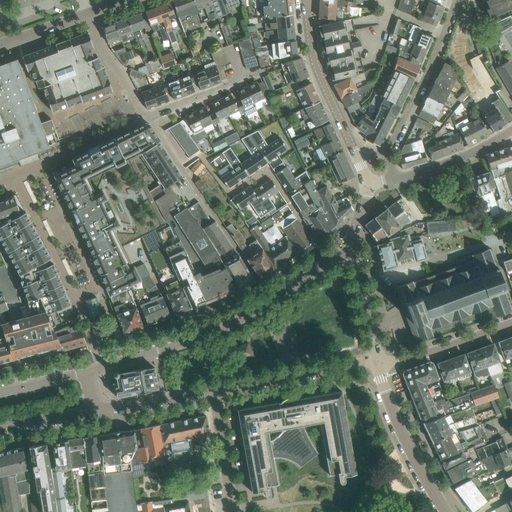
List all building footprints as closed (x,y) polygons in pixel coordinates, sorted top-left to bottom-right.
[(190,0),(176,0),(172,2),(183,32),(184,32),(188,42),(193,40),(189,30),(200,26),(196,14),(190,0)] [(210,0),(190,0),(196,14),(199,13),(198,9),(204,7),(209,20),(217,18),(210,0)] [(210,0),(217,18),(233,12),(231,8),(239,5),(237,0),(210,0)] [(241,0),(247,19),(257,18),(269,17),(292,14),(290,0),(241,0)] [(409,15),(414,0),(419,0),(425,2),(425,0),(400,0),(397,10),(409,15)] [(490,18),(511,8),(511,0),(487,0),(486,1),(489,8),(486,10),(490,18)] [(429,2),(425,15),(422,21),(436,26),(443,7),(429,2)] [(170,3),(158,7),(167,32),(169,39),(170,43),(177,40),(169,19),(175,17),(170,3)] [(359,8),(320,5),(319,18),(334,19),(335,14),(344,14),(344,12),(348,12),(351,16),(356,16),(358,13),(359,8)] [(465,6),(464,21),(463,28),(469,29),(469,22),(470,22),(471,7),(465,6)] [(167,32),(158,7),(145,12),(150,26),(155,32),(159,31),(160,30),(164,41),(169,39),(167,32)] [(141,14),(128,18),(132,31),(141,55),(146,53),(141,39),(142,39),(139,29),(145,27),(141,14)] [(292,14),(269,17),(269,24),(265,24),(266,30),(278,29),(294,28),(292,14)] [(486,28),(483,29),(487,41),(511,25),(511,19),(510,16),(486,28)] [(128,18),(115,23),(120,38),(121,38),(120,36),(132,31),(128,18)] [(363,72),(360,60),(358,51),(361,50),(360,45),(359,41),(356,42),(355,36),(354,32),(351,19),(318,26),(318,27),(319,27),(322,40),(323,44),(324,51),(322,51),(321,51),(322,54),(322,58),(323,57),(327,56),(329,67),(332,80),(332,81),(363,72)] [(108,43),(120,38),(115,23),(102,28),(108,43)] [(410,36),(408,41),(427,49),(432,37),(419,32),(421,29),(413,25),(411,29),(413,30),(410,36)] [(266,32),(266,33),(263,33),(264,38),(267,37),(267,38),(279,37),(279,43),(295,41),(294,28),(278,29),(278,30),(266,32)] [(468,54),(470,60),(473,70),(489,98),(477,106),(493,133),(506,124),(511,120),(511,118),(495,92),(500,89),(495,81),(484,63),(488,61),(478,30),(472,32),(473,36),(467,38),(470,47),(476,46),(477,49),(468,54)] [(254,48),(260,47),(255,31),(253,31),(249,33),(254,48)] [(52,111),(64,107),(112,91),(107,77),(107,78),(103,66),(101,67),(97,57),(94,58),(90,48),(93,47),(88,33),(63,42),(22,57),(27,71),(30,70),(34,81),(36,81),(39,88),(43,87),(52,111)] [(250,38),(238,42),(240,48),(252,45),(250,38)] [(279,43),(271,44),(272,50),(273,59),(279,58),(289,55),(288,53),(296,53),(295,41),(279,43)] [(399,50),(397,57),(419,67),(418,66),(421,61),(422,61),(427,49),(408,41),(405,48),(399,45),(397,50),(399,50)] [(252,45),(240,48),(241,54),(253,50),(252,45)] [(260,47),(254,48),(253,49),(256,58),(257,58),(260,69),(272,66),(268,50),(267,45),(260,47)] [(210,52),(212,58),(224,54),(222,48),(210,52)] [(253,50),(241,54),(243,59),(255,56),(253,50)] [(126,52),(116,56),(125,67),(129,60),(126,52)] [(174,52),(159,58),(163,69),(178,64),(174,52)] [(224,54),(212,58),(214,63),(226,59),(224,54)] [(255,56),(243,59),(244,65),(257,61),(255,56)] [(397,57),(393,70),(413,80),(419,67),(397,57)] [(163,69),(159,58),(144,64),(145,66),(148,75),(163,69)] [(302,60),(301,58),(286,62),(286,64),(287,67),(282,68),(284,74),(289,72),(290,73),(305,67),(302,60)] [(0,166),(18,160),(38,153),(38,152),(50,148),(49,146),(48,144),(45,136),(56,132),(51,119),(41,123),(18,61),(17,59),(0,65),(0,166)] [(216,68),(222,66),(228,64),(226,59),(214,63),(215,66),(216,68)] [(257,61),(244,65),(246,69),(258,66),(257,61)] [(496,69),(511,95),(511,70),(507,62),(496,69)] [(440,72),(434,84),(449,92),(455,79),(457,76),(451,66),(445,63),(440,72)] [(138,69),(137,72),(143,74),(148,75),(145,66),(138,69)] [(223,69),(222,66),(216,68),(215,66),(205,70),(211,86),(221,82),(217,71),(223,69)] [(305,67),(290,73),(294,83),(309,77),(305,67)] [(131,70),(129,75),(141,79),(143,74),(137,72),(131,70)] [(194,72),(191,73),(193,80),(196,79),(201,90),(211,86),(205,70),(195,74),(194,72)] [(393,70),(390,76),(410,86),(413,80),(393,70)] [(363,72),(332,81),(333,81),(335,85),(334,85),(341,98),(356,90),(356,89),(353,84),(365,80),(366,79),(365,78),(363,72)] [(188,76),(178,80),(184,96),(195,92),(190,81),(193,80),(191,73),(188,74),(188,76)] [(390,76),(386,83),(407,93),(410,86),(390,76)] [(167,82),(164,83),(167,90),(170,89),(174,100),(184,96),(178,80),(168,83),(167,82)] [(256,82),(246,87),(254,103),(264,98),(267,104),(272,102),(267,90),(262,93),(256,82)] [(162,85),(151,89),(157,106),(168,102),(164,91),(167,90),(164,83),(161,84),(162,85)] [(311,83),(297,90),(305,107),(299,110),(300,110),(320,101),(311,83)] [(356,90),(341,98),(346,107),(359,100),(357,96),(370,89),(367,83),(356,89),(356,90)] [(386,83),(383,89),(404,99),(407,93),(386,83)] [(272,84),(266,87),(269,92),(275,90),(272,84)] [(434,84),(428,97),(443,104),(449,92),(434,84)] [(246,87),(236,92),(242,103),(239,104),(244,115),(245,116),(258,110),(254,103),(246,87)] [(281,88),(269,93),(274,104),(285,100),(281,88)] [(141,93),(141,94),(147,110),(157,106),(151,89),(141,93)] [(383,89),(380,96),(384,98),(400,106),(404,99),(383,89)] [(467,89),(462,95),(466,98),(469,95),(470,94),(467,89)] [(231,94),(221,99),(229,115),(238,111),(241,116),(244,115),(239,104),(236,105),(231,94)] [(428,97),(418,116),(439,127),(441,123),(435,120),(437,117),(443,104),(428,97)] [(364,114),(355,127),(365,135),(366,136),(365,139),(380,147),(380,146),(395,115),(400,106),(384,98),(381,104),(379,108),(380,108),(374,121),(364,114)] [(216,115),(213,116),(217,123),(220,122),(219,120),(229,115),(221,99),(211,104),(216,115)] [(320,101),(300,110),(304,120),(309,118),(324,111),(320,101)] [(463,112),(459,106),(458,108),(454,112),(456,116),(463,112)] [(205,107),(195,112),(203,128),(213,123),(214,125),(217,123),(213,116),(210,118),(205,107)] [(306,123),(309,129),(328,120),(324,111),(309,118),(310,120),(312,119),(313,120),(306,123)] [(185,130),(190,136),(194,142),(206,136),(206,135),(203,128),(195,112),(185,117),(190,128),(185,130)] [(283,128),(287,125),(287,124),(284,118),(279,120),(283,128)] [(417,118),(414,124),(424,130),(428,123),(417,118)] [(480,118),(469,124),(479,141),(489,135),(480,118)] [(330,123),(313,131),(321,146),(322,145),(323,147),(315,151),(320,161),(327,158),(343,151),(330,123)] [(149,125),(145,124),(98,147),(97,145),(87,150),(88,152),(73,159),(76,166),(54,176),(92,255),(110,296),(127,289),(125,287),(130,285),(130,286),(140,280),(134,265),(131,266),(121,246),(154,230),(165,225),(153,202),(154,201),(172,190),(168,185),(181,177),(159,142),(160,141),(149,125)] [(459,129),(463,138),(468,146),(479,141),(469,124),(459,129)] [(444,126),(439,132),(442,136),(444,139),(449,154),(464,149),(458,134),(454,135),(452,131),(446,133),(444,126)] [(291,138),(295,136),(291,127),(286,129),(291,138)] [(257,131),(249,135),(267,162),(268,162),(287,148),(280,138),(268,146),(257,131)] [(249,135),(240,139),(252,156),(241,164),(248,175),(247,175),(248,176),(268,162),(267,162),(260,151),(249,135)] [(305,136),(294,141),(297,148),(308,143),(305,136)] [(428,149),(428,151),(432,160),(449,154),(444,139),(435,142),(436,143),(435,143),(436,146),(428,149)] [(417,141),(413,143),(414,148),(415,148),(415,150),(417,149),(418,153),(416,153),(417,155),(412,156),(415,166),(427,162),(422,146),(418,147),(417,141)] [(413,143),(404,145),(401,151),(399,159),(402,169),(415,166),(412,156),(417,155),(416,153),(418,153),(417,149),(415,150),(415,148),(414,148),(413,143)] [(511,145),(500,150),(511,189),(511,145)] [(233,169),(221,177),(228,188),(238,182),(247,175),(248,175),(241,164),(230,147),(222,153),(233,169)] [(511,189),(500,150),(486,155),(492,168),(490,169),(497,187),(504,209),(499,210),(501,216),(502,217),(511,213),(511,189)] [(343,151),(327,158),(335,174),(339,183),(354,176),(343,151)] [(199,161),(191,171),(196,175),(204,166),(199,161)] [(282,162),(272,169),(275,174),(289,194),(310,180),(305,171),(294,179),(286,167),(282,162)] [(489,172),(470,179),(473,188),(482,213),(489,210),(492,219),(501,216),(499,210),(497,200),(495,201),(492,193),(494,192),(493,188),(494,188),(492,182),(489,172)] [(298,190),(290,196),(296,205),(300,211),(305,218),(303,219),(311,231),(317,239),(334,227),(323,207),(324,206),(316,191),(310,180),(307,173),(300,177),(308,192),(302,196),(298,190)] [(253,191),(268,213),(276,208),(268,197),(278,191),(270,180),(253,191)] [(326,186),(316,191),(324,206),(326,211),(328,212),(335,226),(353,210),(349,202),(343,205),(342,203),(337,205),(333,196),(331,197),(326,186)] [(250,187),(232,199),(240,210),(249,203),(260,219),(264,216),(268,213),(253,191),(250,187)] [(172,190),(154,201),(159,209),(167,223),(172,220),(176,226),(173,228),(186,254),(195,273),(193,274),(198,287),(205,303),(235,289),(230,281),(232,280),(220,260),(221,259),(194,218),(193,219),(187,209),(172,190)] [(0,320),(2,324),(7,323),(2,312),(8,309),(8,308),(28,300),(28,301),(34,299),(34,301),(38,300),(37,298),(40,297),(46,311),(47,314),(54,311),(56,310),(57,313),(71,307),(72,307),(62,283),(62,284),(54,265),(55,265),(51,257),(50,257),(38,235),(16,194),(0,200),(0,320)] [(397,201),(365,225),(377,243),(385,237),(411,220),(397,201)] [(198,202),(187,209),(193,219),(194,218),(221,259),(220,260),(232,280),(230,281),(235,289),(254,281),(239,255),(238,256),(215,221),(212,224),(198,202)] [(278,223),(282,229),(293,243),(299,252),(312,243),(311,241),(310,241),(303,230),(304,229),(293,213),(278,223)] [(256,225),(250,230),(257,240),(256,241),(274,268),(297,253),(285,237),(271,247),(260,230),(262,228),(263,229),(277,220),(273,214),(259,223),(260,224),(257,226),(256,225)] [(448,220),(428,223),(429,233),(456,230),(455,220),(448,221),(448,220)] [(198,305),(205,303),(198,287),(193,274),(176,240),(167,224),(165,225),(154,230),(154,231),(159,240),(162,246),(166,254),(174,269),(191,308),(198,305)] [(231,224),(226,228),(259,278),(274,268),(256,241),(247,247),(244,242),(246,241),(237,229),(235,230),(231,224)] [(391,242),(386,243),(377,245),(383,270),(398,266),(396,261),(414,256),(415,261),(426,258),(421,236),(409,239),(408,235),(413,233),(410,227),(400,232),(401,236),(390,239),(391,242)] [(191,308),(174,269),(166,254),(162,246),(159,240),(146,246),(148,252),(148,253),(175,314),(191,308)] [(413,281),(406,284),(396,287),(416,341),(433,335),(432,334),(486,314),(488,319),(511,311),(505,291),(506,291),(498,268),(497,268),(490,249),(456,261),(458,266),(414,283),(413,281)] [(511,258),(502,261),(506,272),(511,270),(511,258)] [(140,280),(130,286),(139,305),(148,325),(170,316),(162,296),(155,285),(154,285),(151,280),(149,276),(141,279),(140,280)] [(127,289),(110,296),(123,333),(143,327),(135,307),(127,289)] [(91,323),(95,340),(107,337),(102,319),(101,320),(99,315),(101,314),(96,297),(85,300),(89,317),(91,317),(92,322),(91,323)] [(25,306),(20,307),(23,318),(28,317),(25,306)] [(54,311),(47,314),(61,347),(62,350),(86,343),(71,307),(57,313),(56,310),(54,311)] [(9,351),(12,359),(61,347),(47,314),(46,311),(28,317),(23,318),(7,323),(2,324),(1,324),(9,351)] [(0,362),(12,359),(9,351),(1,324),(0,322),(0,362)] [(499,342),(502,352),(505,359),(509,357),(511,364),(511,345),(509,338),(499,342)] [(254,358),(248,339),(231,349),(234,361),(254,358)] [(503,372),(500,362),(493,344),(480,349),(489,374),(490,377),(503,372)] [(489,374),(480,349),(468,354),(476,375),(478,376),(482,375),(484,376),(489,374)] [(464,355),(450,359),(458,380),(464,378),(464,377),(471,375),(464,355)] [(450,359),(438,364),(445,385),(458,380),(450,359)] [(404,375),(409,389),(425,383),(440,378),(435,365),(433,366),(432,364),(429,363),(405,371),(404,375)] [(158,389),(154,368),(146,369),(146,368),(118,374),(118,373),(116,371),(114,372),(114,373),(111,373),(109,376),(110,381),(112,381),(113,380),(114,388),(115,388),(117,398),(150,391),(150,390),(158,389)] [(425,383),(409,389),(414,400),(441,389),(439,383),(427,387),(425,383)] [(494,384),(488,386),(492,399),(496,398),(498,397),(494,384)] [(488,386),(469,393),(474,405),(490,400),(492,399),(488,386)] [(441,403),(445,401),(442,394),(441,389),(414,400),(418,410),(433,403),(440,401),(441,403)] [(297,464),(299,466),(317,452),(311,444),(307,435),(303,425),(313,423),(320,422),(329,475),(338,474),(339,481),(339,482),(340,482),(340,483),(341,483),(342,483),(343,483),(344,483),(344,482),(345,482),(345,481),(345,480),(344,476),(356,474),(341,391),(298,399),(297,398),(296,398),(295,398),(293,397),(292,397),(291,397),(289,397),(288,398),(287,398),(286,398),(284,399),(283,400),(282,400),(281,401),(280,402),(237,410),(252,493),(264,491),(265,494),(266,496),(267,497),(269,496),(270,495),(271,493),(269,486),(278,485),(273,457),(276,457),(278,457),(281,457),(284,458),(287,459),(289,460),(292,461),(294,462),(297,464)] [(446,395),(448,400),(462,396),(460,391),(446,395)] [(433,403),(418,410),(423,423),(423,422),(442,416),(471,406),(474,405),(469,393),(462,396),(448,400),(445,401),(441,403),(440,401),(433,403)] [(492,399),(490,400),(494,409),(500,407),(496,398),(492,399)] [(447,425),(474,415),(471,406),(442,416),(423,422),(428,432),(447,425)] [(500,407),(494,409),(497,418),(503,415),(500,407)] [(470,426),(478,425),(474,415),(447,425),(428,432),(433,442),(455,432),(470,426)] [(206,416),(161,425),(164,443),(169,442),(172,454),(188,450),(186,438),(209,434),(206,416)] [(455,432),(433,442),(441,459),(474,446),(479,444),(488,440),(480,424),(478,425),(470,426),(455,432)] [(136,447),(130,460),(131,464),(141,462),(145,462),(152,502),(152,501),(140,503),(140,504),(136,504),(137,511),(163,511),(163,506),(173,504),(172,499),(157,501),(149,461),(156,460),(155,456),(165,454),(159,425),(141,428),(143,440),(144,445),(137,447),(136,447)] [(122,431),(116,432),(123,511),(137,511),(136,504),(134,490),(131,464),(130,460),(136,447),(137,446),(134,430),(122,432),(122,431)] [(123,511),(116,432),(99,436),(99,438),(108,509),(108,511),(123,511)] [(96,436),(83,438),(85,457),(86,465),(92,511),(108,509),(99,438),(97,438),(96,436)] [(83,438),(67,440),(68,440),(72,466),(71,467),(86,465),(85,457),(83,438)] [(55,467),(50,468),(55,496),(57,511),(66,511),(60,468),(71,467),(72,466),(68,440),(52,443),(54,453),(55,460),(55,461),(54,462),(55,467)] [(46,444),(29,447),(31,456),(33,471),(40,511),(56,511),(54,496),(55,496),(50,468),(48,454),(46,444)] [(474,446),(441,459),(445,468),(465,459),(466,461),(471,459),(473,463),(479,460),(474,446)] [(22,448),(0,453),(0,489),(3,511),(22,511),(20,493),(29,492),(29,479),(27,469),(28,469),(22,448)] [(465,459),(445,468),(453,485),(472,475),(473,477),(478,474),(479,475),(487,470),(488,472),(510,463),(511,461),(511,459),(509,460),(505,450),(481,459),(479,460),(473,463),(471,459),(466,461),(465,459)] [(141,462),(131,464),(133,477),(144,475),(141,462)] [(455,488),(454,488),(472,511),(486,501),(489,499),(511,487),(511,475),(506,479),(504,477),(495,481),(491,483),(484,487),(476,477),(474,478),(463,484),(455,488)] [(189,490),(172,493),(173,499),(174,504),(179,503),(188,501),(189,511),(210,511),(208,497),(207,487),(189,490)] [(189,511),(188,501),(179,503),(180,511),(189,511)] [(510,511),(505,503),(494,509),(495,510),(496,511),(510,511)]
